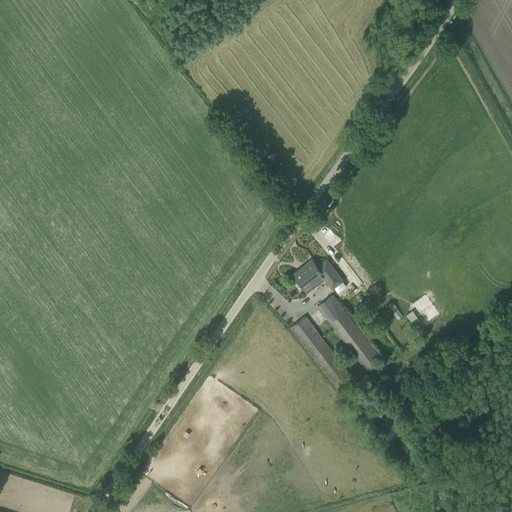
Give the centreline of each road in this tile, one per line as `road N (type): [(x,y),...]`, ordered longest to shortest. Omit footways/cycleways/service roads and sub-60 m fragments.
road 1 (unclassified): [(94,511),(455,0)]
road 2 (track): [(442,23),(511,141)]
